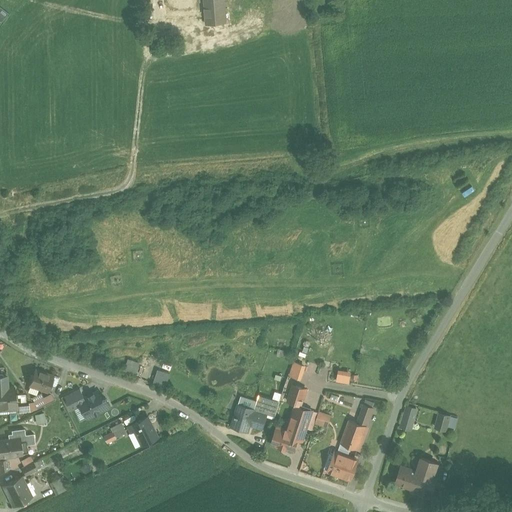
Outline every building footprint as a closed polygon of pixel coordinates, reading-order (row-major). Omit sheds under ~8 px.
[(179,0),(167,0),(169,19),(181,18),(179,0)] [(224,0),(204,0),(206,20),(207,24),(226,23),(225,9),(224,0)] [(206,20),(193,21),(194,33),(208,32),(207,24),(206,20)] [(53,375),(35,369),(29,384),(47,391),(53,375)] [(0,387),(0,405),(6,405),(6,408),(15,407),(14,386),(7,387),(0,387)] [(80,388),(64,396),(71,409),(81,404),(79,400),(84,398),(80,388)] [(103,400),(98,391),(84,398),(79,400),(81,404),(88,417),(110,406),(107,398),(103,400)] [(51,393),(43,397),(41,393),(32,397),(34,402),(37,408),(55,399),(51,393)] [(280,401),(260,395),(255,410),(267,414),(268,412),(276,414),(280,401)] [(29,405),(18,406),(19,413),(29,412),(37,408),(34,402),(28,403),(29,405)] [(255,410),(239,405),(232,427),(249,432),(251,425),(263,429),(267,414),(255,410)] [(288,429),(285,429),(285,430),(277,427),(271,444),(293,451),(297,438),(302,440),(306,427),(312,410),(296,405),(288,429)] [(312,410),(306,427),(312,429),(318,412),(312,410)] [(148,416),(128,426),(132,432),(135,430),(142,445),(158,437),(148,416)] [(374,426),(350,418),(341,445),(364,453),(374,426)] [(122,422),(111,427),(116,437),(127,432),(122,422)] [(24,428),(11,430),(12,433),(8,433),(9,438),(0,439),(0,456),(22,454),(21,445),(34,443),(33,432),(25,433),(24,428)] [(364,460),(335,450),(327,474),(355,483),(364,460)] [(30,455),(21,460),(24,466),(33,462),(30,455)] [(11,457),(0,459),(0,470),(13,469),(12,462),(11,457)] [(437,463),(421,458),(417,471),(402,466),(396,483),(417,490),(417,492),(418,489),(430,493),(429,496),(436,477),(433,476),(437,463)] [(24,466),(22,467),(25,475),(37,469),(33,462),(24,466)] [(21,475),(3,484),(13,505),(31,496),(29,496),(24,484),(25,484),(21,475)] [(62,477),(49,483),(55,495),(68,489),(62,477)]
